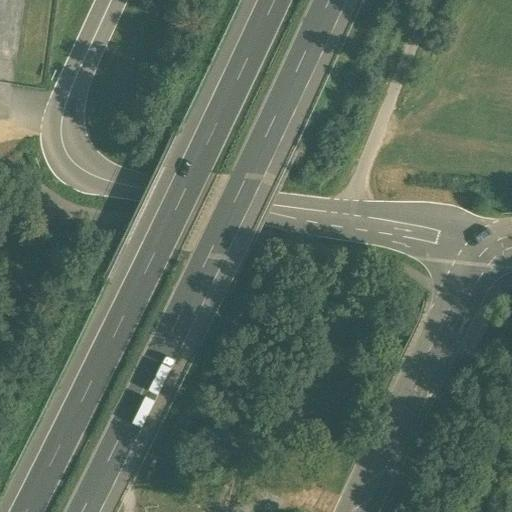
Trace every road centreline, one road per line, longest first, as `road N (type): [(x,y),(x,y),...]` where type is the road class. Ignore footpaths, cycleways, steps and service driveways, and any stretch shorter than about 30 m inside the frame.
road 1 (unclassified): [(111,0),(62,117),(68,155),(87,174),(126,187),(468,239),(492,250)]
road 2 (motorway): [(75,511),(331,0)]
road 3 (motorway): [(272,0),(25,511)]
road 4 (unclassified): [(360,511),(479,260),(492,250)]
road 5 (track): [(343,218),(436,0)]
